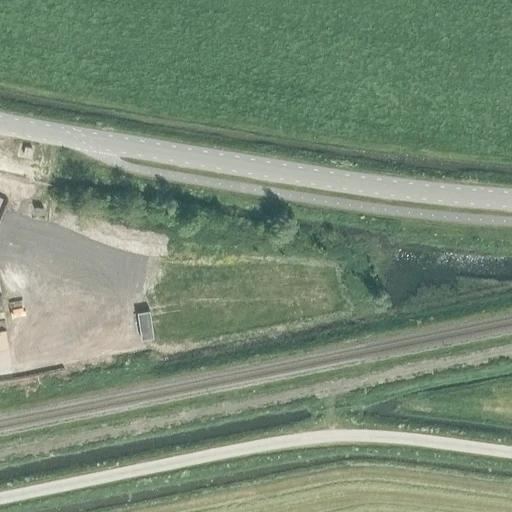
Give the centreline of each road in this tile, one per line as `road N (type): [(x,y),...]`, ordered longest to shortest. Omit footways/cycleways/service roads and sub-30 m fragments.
road 1 (unclassified): [(0,501),(305,440),(352,436),(511,453)]
road 2 (tertiary): [(0,124),(391,189),(511,199)]
